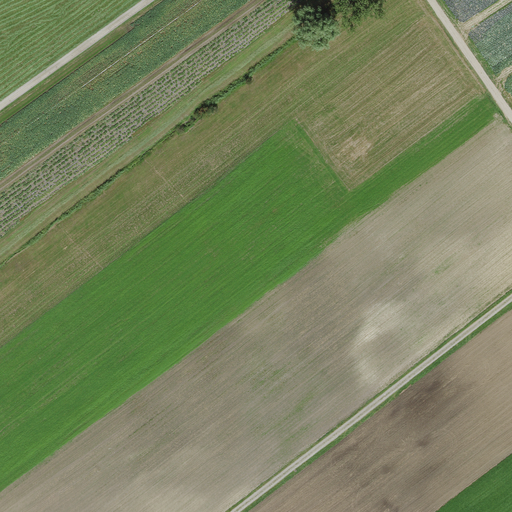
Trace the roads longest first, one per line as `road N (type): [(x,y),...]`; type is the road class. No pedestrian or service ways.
road 1 (track): [(511,297),(235,511)]
road 2 (track): [(149,0),(0,107)]
road 3 (track): [(511,117),(429,0)]
